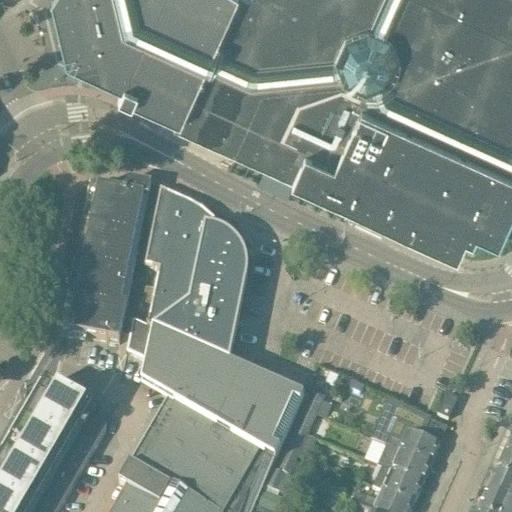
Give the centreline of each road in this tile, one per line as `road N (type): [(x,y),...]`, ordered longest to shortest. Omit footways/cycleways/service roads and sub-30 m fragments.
road 1 (tertiary): [(506,296),(464,295),(427,281),(118,133),(77,127),(37,140)]
road 2 (residential): [(451,511),(469,473),(472,412),(500,352)]
